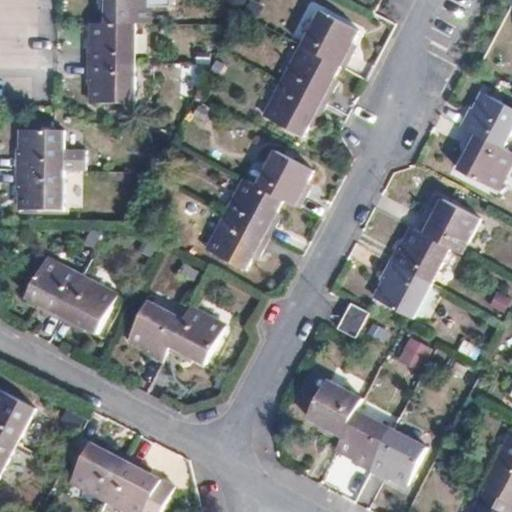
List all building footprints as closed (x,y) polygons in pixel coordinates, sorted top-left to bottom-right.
[(109,4),(109,24),(139,24),(153,24),(153,0),(103,0),(104,4),(109,4)] [(324,11),(305,46),(342,66),(347,69),(356,50),(352,48),(361,31),(324,11)] [(91,43),(90,64),(139,65),(139,24),(109,24),(96,24),(95,43),(91,43)] [(305,46),(286,82),(328,104),(337,86),(333,83),(342,66),(305,46)] [(138,104),(139,65),(90,64),(90,85),(95,85),(94,103),(138,104)] [(194,86),(195,69),(180,68),(179,85),(194,86)] [(319,121),(328,104),(286,82),(269,117),(305,137),(315,119),(319,121)] [(473,109),(463,127),(477,134),(506,150),(511,138),(511,106),(486,93),(476,110),(473,109)] [(19,149),(18,170),(67,171),(67,131),(24,131),(23,149),(19,149)] [(499,191),(511,164),(511,152),(506,150),(477,134),(467,153),(470,154),(461,171),(499,191)] [(278,151),(260,186),(285,200),(301,208),(311,190),(307,188),(316,170),(278,151)] [(66,210),(67,171),(18,170),(18,192),(23,192),(23,210),(66,210)] [(248,180),(229,216),(271,237),(280,220),(276,218),(285,200),(260,186),(248,180)] [(453,248),(465,254),(483,219),(447,201),(438,218),(434,216),(425,233),(453,248)] [(271,237),(229,216),(211,250),(249,270),(257,253),(262,255),(271,237)] [(402,243),(392,261),(435,284),(453,248),(425,233),(414,228),(406,245),(402,243)] [(62,320),(84,276),(50,259),(30,296),(47,306),(44,310),(62,320)] [(435,284),(392,261),(382,280),(386,282),(377,299),(416,319),(435,284)] [(120,296),(84,276),(62,320),(80,329),(83,324),(100,333),(120,296)] [(146,352),(165,362),(171,350),(187,319),(152,301),(131,339),(148,348),(146,352)] [(341,329),(358,339),(372,313),(354,304),(341,329)] [(228,324),(194,306),(187,319),(171,350),(189,360),(191,355),(207,364),(228,324)] [(408,337),(399,362),(423,371),(433,345),(408,337)] [(359,410),(365,399),(331,381),(311,418),(328,427),(325,432),(343,441),(359,410)] [(0,433),(21,445),(39,410),(0,388),(0,433)] [(354,462),(372,472),(394,429),(359,410),(343,441),(338,449),(356,458),(354,462)] [(394,429),(372,472),(391,481),(393,477),(409,486),(430,448),(394,429)] [(0,476),(3,478),(21,445),(0,433),(0,476)] [(511,434),(511,435),(484,488),(487,489),(511,502),(511,434)] [(73,482),(108,501),(131,457),(114,448),(111,453),(93,444),(73,482)] [(131,457),(108,501),(128,511),(164,511),(176,488),(147,472),(149,467),(131,457)] [(511,511),(511,502),(487,489),(474,511),(511,511)]
